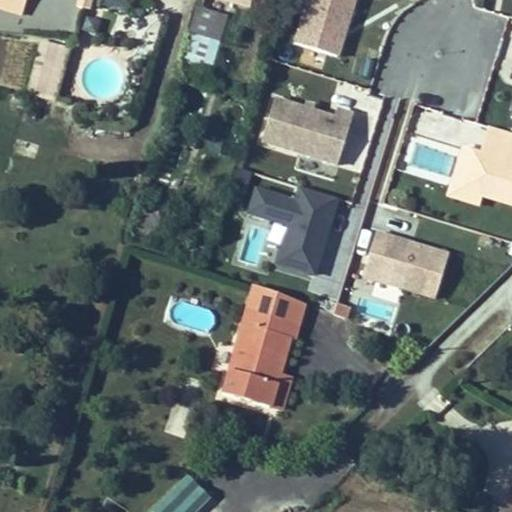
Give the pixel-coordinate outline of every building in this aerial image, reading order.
[(213,0),(206,0),(200,23),(212,25),(217,1),(213,0)] [(313,0),(300,41),(342,55),(359,0),(313,0)] [(49,83),(63,40),(32,31),(16,83),(37,89),(39,83),(49,83)] [(343,164),(358,116),(342,110),(340,118),(281,99),(267,140),(343,164)] [(0,153),(12,109),(0,105),(0,153)] [(511,133),(479,123),(473,143),(485,147),(483,154),(465,148),(453,185),(472,192),(511,204),(511,163),(505,161),(507,154),(511,155),(511,133)] [(222,133),(217,154),(234,157),(238,136),(222,133)] [(453,185),(465,148),(455,145),(440,190),(470,199),(472,192),(453,185)] [(259,172),(247,169),(243,182),(254,186),(259,172)] [(318,268),(340,199),(306,188),(302,201),(266,190),(259,212),(295,224),(284,257),(318,268)] [(444,253),(371,231),(359,275),(431,296),(444,253)] [(305,324),(253,303),(217,389),(262,407),(276,371),(288,341),(296,344),(305,324)] [(275,411),(290,378),(276,371),(262,407),(275,411)] [(511,471),(502,497),(511,500),(511,471)] [(195,511),(209,498),(186,475),(149,511),(195,511)] [(506,511),(511,511),(511,500),(502,497),(497,509),(506,511)]
